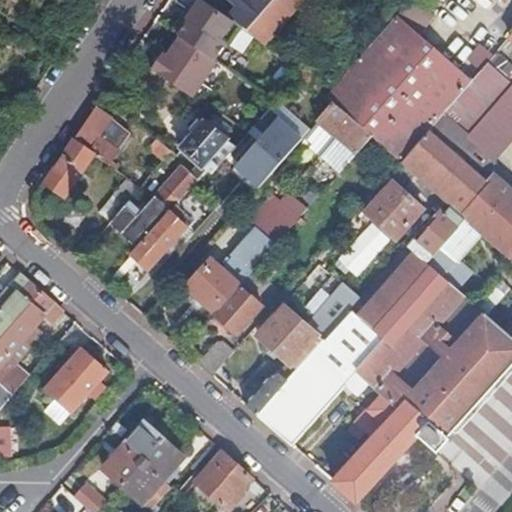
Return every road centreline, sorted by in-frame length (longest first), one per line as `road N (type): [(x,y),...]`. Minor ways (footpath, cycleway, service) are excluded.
road 1 (residential): [(148,362),(323,511)]
road 2 (residential): [(132,0),(0,188)]
road 3 (residential): [(0,220),(148,362)]
road 4 (residential): [(0,474),(59,469),(148,362)]
